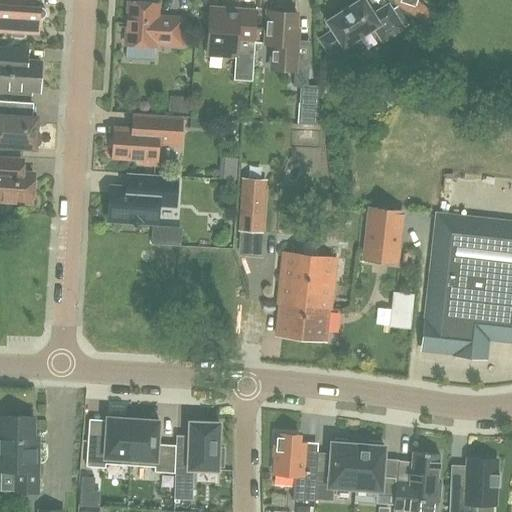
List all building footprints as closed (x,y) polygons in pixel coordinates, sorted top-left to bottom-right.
[(12,37),(19,38),(25,38),(26,32),(40,33),(41,19),(42,19),(44,18),(45,17),(46,16),(47,14),(47,13),(47,11),(46,10),(45,9),(43,8),(41,8),(35,7),(35,0),(0,0),(0,30),(12,31),(12,37)] [(139,0),(139,4),(130,3),(127,45),(155,46),(156,43),(182,45),(184,19),(158,17),(158,5),(155,5),(155,0),(139,0)] [(360,0),(327,21),(333,31),(320,39),(330,55),(343,47),(344,48),(346,47),(353,48),(361,43),(362,36),(374,29),(383,42),(405,28),(389,4),(374,14),(365,0),(360,0)] [(273,12),(268,12),(266,44),(274,44),(272,69),(295,71),(294,87),(300,87),(298,124),(319,125),(317,86),(308,86),(310,62),(297,61),(298,40),(296,40),(298,14),(286,13),(286,11),(285,9),(284,8),(283,7),(281,6),(279,6),(278,6),(276,7),(275,8),(274,10),(273,11),(273,12)] [(210,8),(207,55),(229,56),(236,56),(234,80),(253,81),(257,11),(240,10),(210,8)] [(40,91),(42,65),(42,62),(28,61),(29,48),(0,46),(0,91),(25,93),(26,90),(40,91)] [(171,97),(170,113),(189,114),(190,98),(171,97)] [(11,116),(12,102),(0,101),(0,146),(36,149),(36,145),(40,142),(40,135),(37,131),(38,118),(11,116)] [(180,141),(182,117),(132,113),(131,129),(115,128),(114,136),(110,138),(109,146),(113,149),(113,157),(139,159),(138,163),(156,164),(158,139),(180,141)] [(200,120),(199,133),(208,133),(209,121),(200,120)] [(319,146),(319,130),(298,129),(291,129),(290,145),(319,146)] [(0,200),(33,202),(35,174),(23,173),(24,158),(0,156),(0,200)] [(175,202),(177,176),(126,173),(125,191),(123,191),(120,187),(111,187),(108,220),(130,221),(135,227),(141,222),(156,223),(158,201),(175,202)] [(240,231),(261,232),(264,180),(244,178),(240,231)] [(369,209),(363,260),(398,264),(404,213),(369,209)] [(511,228),(437,220),(423,350),(455,354),(455,355),(485,358),(487,339),(511,341),(511,228)] [(330,309),(336,258),(284,252),(278,303),(280,304),(277,334),(325,339),(329,309),(330,309)] [(1,471),(16,471),(16,492),(38,493),(39,445),(34,445),(34,417),(1,416),(1,471)] [(86,462),(130,465),(133,419),(107,417),(106,432),(88,430),(86,462)] [(159,421),(133,419),(130,465),(155,467),(155,471),(174,473),(176,445),(157,444),(159,421)] [(219,423),(189,422),(189,447),(185,447),(185,468),(175,467),(174,498),(191,499),(193,469),(218,470),(218,467),(223,467),(224,448),(218,448),(219,423)] [(300,435),(275,433),(274,455),(275,455),(274,474),(294,475),(292,499),(314,501),(314,498),(316,471),(317,452),(305,451),(306,442),(299,442),(300,435)] [(334,442),(332,442),(330,472),(316,471),(314,498),(332,500),(333,486),(355,488),(358,444),(347,443),(348,439),(334,438),(334,442)] [(394,504),(396,477),(382,476),(384,446),(382,446),(382,442),(369,441),(369,445),(358,444),(355,488),(377,489),(376,503),(394,504)] [(396,481),(393,509),(412,511),(418,511),(419,500),(437,502),(439,502),(441,482),(437,482),(439,454),(412,451),(411,462),(410,482),(396,481)] [(450,486),(448,511),(493,511),(493,505),(494,505),(495,486),(498,486),(499,474),(496,474),(496,459),(468,458),(467,465),(467,487),(450,486)] [(80,490),(93,491),(94,477),(80,476),(80,490)]
